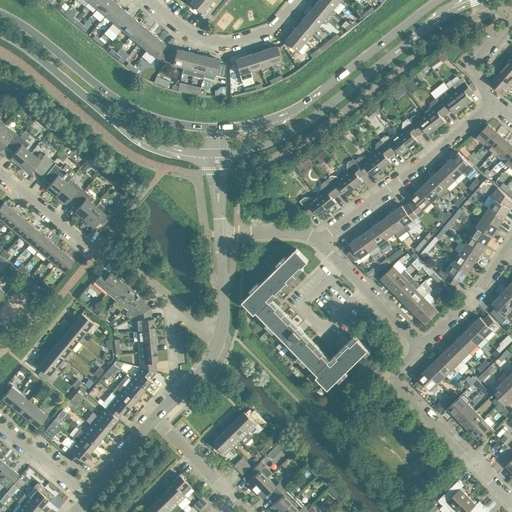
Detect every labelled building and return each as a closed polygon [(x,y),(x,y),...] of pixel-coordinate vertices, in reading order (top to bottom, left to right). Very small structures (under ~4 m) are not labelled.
[(97,8),(103,0),(89,0),(89,1),(97,8)] [(105,15),(116,3),(112,0),(103,0),(97,8),(105,15)] [(209,4),(204,0),(191,0),(189,2),(202,13),(209,4)] [(332,9),(321,0),(318,0),(312,7),(325,17),(332,9)] [(339,0),(338,0),(321,0),(332,9),(339,0)] [(114,22),(124,10),(116,3),(105,15),(114,22)] [(325,17),(312,7),(305,15),(318,25),(325,17)] [(122,29),(132,16),(124,10),(114,22),(122,29)] [(318,25),(305,15),(298,23),(311,34),(318,25)] [(130,36),(141,23),(132,16),(122,29),(130,36)] [(138,43),(149,30),(141,23),(130,36),(138,43)] [(311,34),(298,23),(292,32),(304,42),(311,34)] [(147,50),(157,37),(149,30),(138,43),(147,50)] [(304,42),(292,32),(284,40),(297,51),(304,42)] [(166,44),(157,37),(147,50),(155,57),(166,44)] [(276,45),(266,49),(271,64),(282,61),(276,45)] [(184,67),(188,51),(177,48),(173,64),(184,67)] [(271,64),(266,49),(256,52),(261,68),(271,64)] [(192,76),(198,54),(188,51),(184,67),(182,74),(192,76)] [(261,68),(256,52),(245,55),(250,71),(261,68)] [(205,72),(208,57),(198,54),(192,76),(203,79),(205,72)] [(250,71),(245,55),(235,59),(242,81),(253,77),(250,71)] [(219,59),(208,57),(205,72),(215,75),(219,59)] [(511,85),(511,72),(505,66),(498,74),(511,86),(511,85)] [(421,70),(416,74),(417,75),(419,78),(424,74),(422,71),(421,70)] [(511,86),(498,74),(491,83),(504,95),(511,86)] [(457,81),(449,88),(464,106),(472,99),(469,96),(474,92),(473,91),(477,89),(472,81),(468,84),(462,77),(457,81)] [(411,79),(405,84),(410,90),(416,85),(411,79)] [(464,106),(449,88),(436,98),(447,113),(452,109),(455,113),(464,106)] [(397,92),(393,95),(397,100),(401,96),(397,92)] [(447,113),(436,98),(430,102),(430,107),(431,109),(426,114),(437,127),(445,121),(442,117),(447,113)] [(376,108),(368,114),(372,118),(380,112),(376,108)] [(437,127),(426,114),(421,118),(419,116),(414,115),(409,119),(408,118),(420,134),(425,130),(428,134),(437,127)] [(420,134),(408,118),(403,122),(402,127),(404,129),(399,134),(409,147),(418,141),(415,137),(420,133),(420,134)] [(485,145),(497,131),(488,124),(476,137),(485,145)] [(10,149),(20,137),(11,129),(8,133),(3,129),(0,131),(0,149),(1,150),(5,145),(10,149)] [(493,152),(505,138),(497,131),(485,145),(493,152)] [(409,147),(399,134),(393,138),(392,136),(386,135),(381,139),(393,154),(398,150),(401,154),(409,147)] [(29,144),(20,137),(10,149),(15,152),(10,158),(20,166),(31,152),(26,148),(29,144)] [(336,138),(331,142),(331,143),(336,149),(341,144),(337,139),(336,138)] [(501,159),(511,146),(511,144),(505,138),(493,152),(501,159)] [(388,158),(393,154),(381,139),(376,143),(376,149),(377,151),(372,155),(383,168),(391,162),(388,158)] [(463,146),(460,149),(468,157),(471,160),(474,157),(471,154),(463,146)] [(509,166),(511,162),(511,146),(501,159),(509,166)] [(36,157),(31,152),(20,166),(29,174),(33,169),(42,176),(54,161),(45,154),(43,156),(39,153),(36,157)] [(475,169),(471,165),(459,152),(451,159),(467,177),(475,169)] [(383,168),(372,155),(367,159),(365,157),(360,156),(355,160),(353,158),(366,175),(371,171),(374,175),(383,168)] [(366,175),(353,158),(348,163),(347,168),(349,170),(344,174),(355,188),(363,181),(360,177),(365,173),(366,175)] [(467,177),(451,159),(443,167),(455,180),(463,172),(467,177)] [(54,165),(43,178),(50,184),(45,190),(54,198),(67,182),(70,178),(54,165)] [(455,180),(443,167),(435,174),(447,187),(455,180)] [(355,188),(344,174),(338,178),(337,176),(332,176),(327,180),(338,194),(343,191),(346,195),(355,188)] [(450,190),(447,187),(435,174),(427,182),(439,195),(442,198),(450,190)] [(75,202),(85,190),(70,178),(67,182),(54,198),(64,206),(70,198),(75,202)] [(333,198),(338,194),(327,180),(322,184),(321,189),(322,191),(317,195),(328,209),(337,202),(333,198)] [(439,195),(427,182),(419,189),(431,202),(439,195)] [(510,208),(511,205),(511,200),(498,188),(492,198),(495,199),(489,208),(504,218),(510,209),(510,208)] [(423,210),(431,202),(419,189),(411,197),(413,199),(409,203),(418,216),(419,217),(425,212),(423,210)] [(82,222),(96,206),(90,201),(93,198),(85,190),(75,202),(79,206),(73,214),(82,222)] [(328,209),(317,195),(312,199),(310,197),(305,197),(300,201),(312,216),(316,212),(319,216),(328,209)] [(287,199),(280,199),(280,209),(288,209),(287,199)] [(0,218),(3,221),(13,209),(4,202),(0,206),(0,218)] [(96,206),(82,222),(92,230),(98,222),(103,226),(113,214),(99,202),(96,206)] [(418,216),(409,203),(405,206),(404,207),(402,205),(393,211),(408,231),(411,228),(407,224),(413,219),(418,216)] [(504,218),(489,208),(483,217),(498,227),(504,218)] [(12,228),(21,217),(13,209),(3,221),(12,228)] [(408,231),(393,211),(385,218),(399,237),(408,231)] [(453,223),(460,215),(457,212),(450,220),(453,223)] [(20,236),(30,224),(21,217),(12,228),(20,236)] [(498,227),(483,217),(477,226),(492,236),(498,227)] [(399,237),(385,218),(376,224),(390,244),(390,243),(387,239),(395,232),(399,237)] [(446,231),(453,223),(450,220),(443,228),(446,231)] [(29,243),(39,231),(30,224),(20,236),(29,243)] [(390,244),(376,224),(367,231),(378,245),(382,250),(390,244)] [(486,245),(492,236),(477,226),(471,235),(486,245)] [(38,250),(48,238),(39,231),(29,243),(38,250)] [(378,245),(367,231),(359,237),(369,251),(378,245)] [(486,245),(471,235),(465,244),(480,254),(486,245)] [(369,251),(359,237),(350,244),(353,248),(348,252),(356,262),(369,251)] [(439,240),(435,237),(428,245),(432,248),(439,240)] [(47,257),(57,246),(48,238),(38,250),(47,257)] [(480,254),(465,244),(459,253),(474,263),(480,254)] [(56,265),(65,253),(57,246),(47,257),(56,265)] [(257,311),(259,313),(318,374),(316,376),(328,389),(369,349),(358,338),(351,345),(350,344),(337,356),(338,357),(332,363),(323,354),(321,355),(308,341),(309,340),(303,334),(304,332),(299,326),(297,328),(291,321),(289,323),(276,309),(277,308),(268,298),(274,292),(275,293),(288,281),(287,279),(301,266),(302,267),(309,261),(297,248),(243,301),(255,313),(257,311)] [(74,261),(65,253),(56,265),(65,272),(74,261)] [(474,263),(459,253),(453,262),(468,272),(474,263)] [(388,258),(379,265),(382,268),(391,262),(388,258)] [(448,258),(439,272),(455,289),(460,280),(462,281),(468,272),(453,262),(448,258)] [(382,268),(379,265),(367,274),(370,277),(382,268)] [(389,286),(401,273),(394,265),(381,278),(389,286)] [(107,292),(119,279),(110,272),(109,273),(104,269),(94,281),(107,292)] [(405,269),(401,273),(389,286),(396,293),(413,277),(405,269)] [(434,272),(431,275),(438,283),(441,279),(434,272)] [(404,301),(420,285),(413,277),(396,293),(404,301)] [(22,278),(17,284),(31,296),(36,289),(22,278)] [(116,299),(127,286),(119,279),(107,292),(116,299)] [(411,309),(428,292),(420,285),(404,301),(411,309)] [(124,306),(135,293),(127,286),(116,299),(113,303),(121,310),(124,306)] [(511,291),(507,287),(500,295),(511,306),(511,291)] [(435,300),(428,292),(411,309),(419,316),(432,304),(435,300)] [(151,308),(143,301),(144,300),(135,293),(124,306),(128,310),(127,312),(126,314),(126,316),(128,318),(130,319),(136,316),(151,308)] [(508,312),(511,308),(511,306),(500,295),(492,303),(496,307),(491,312),(502,324),(510,314),(508,312)] [(439,312),(432,304),(419,316),(427,324),(439,312)] [(151,318),(151,308),(136,316),(137,331),(155,329),(154,318),(151,318)] [(82,313),(74,322),(86,332),(94,323),(82,313)] [(501,327),(489,315),(483,319),(480,316),(472,324),(485,337),(492,330),(495,332),(501,327)] [(86,332),(74,322),(67,331),(79,341),(86,332)] [(485,337),(472,324),(465,332),(477,344),(485,337)] [(156,340),(155,329),(137,331),(138,341),(156,340)] [(79,341),(67,331),(60,340),(71,349),(79,341)] [(477,344),(465,332),(457,339),(470,352),(477,344)] [(457,339),(449,347),(466,364),(474,356),(470,352),(457,339)] [(71,349),(60,340),(52,348),(64,358),(71,349)] [(157,350),(156,340),(138,341),(139,352),(157,350)] [(459,372),(466,364),(449,347),(442,354),(459,372)] [(64,358),(52,348),(45,357),(57,367),(64,358)] [(157,372),(156,362),(158,361),(157,350),(139,352),(140,367),(156,372),(157,372)] [(459,372),(442,354),(434,362),(446,375),(451,379),(459,372)] [(57,367),(45,357),(38,366),(49,376),(57,367)] [(446,375),(434,362),(426,369),(439,382),(446,375)] [(150,380),(156,372),(140,367),(131,378),(144,390),(152,381),(150,380)] [(439,382),(426,369),(418,377),(420,379),(415,383),(421,390),(426,385),(431,390),(439,382)] [(126,375),(120,383),(138,398),(144,390),(131,378),(126,375)] [(86,376),(81,381),(77,378),(75,381),(79,385),(81,382),(89,388),(93,383),(86,376)] [(511,378),(509,376),(501,383),(511,394),(511,378)] [(120,383),(113,391),(117,395),(131,406),(138,398),(120,383)] [(511,397),(511,394),(501,383),(493,391),(507,405),(511,400),(511,399),(511,397)] [(11,405),(21,393),(12,386),(2,397),(11,405)] [(50,400),(56,393),(52,390),(48,395),(47,397),(50,400)] [(20,412),(29,400),(21,393),(11,405),(20,412)] [(131,406),(117,395),(106,408),(118,418),(122,414),(124,415),(131,406)] [(456,415),(468,403),(461,395),(448,407),(456,415)] [(28,419),(38,408),(29,400),(20,412),(28,419)] [(463,423),(476,411),(468,403),(456,415),(463,423)] [(106,408),(105,407),(98,416),(111,427),(118,418),(106,408)] [(47,415),(38,408),(28,419),(37,427),(47,415)] [(244,411),(236,419),(248,432),(255,424),(259,429),(266,422),(254,409),(252,411),(249,409),(245,413),(244,411)] [(471,431),(483,418),(476,411),(463,423),(471,431)] [(93,412),(86,420),(91,424),(104,435),(111,427),(98,416),(93,412)] [(57,424),(64,416),(60,413),(53,421),(57,424)] [(495,430),(483,418),(471,431),(478,439),(481,437),(485,441),(495,430)] [(252,436),(248,432),(236,419),(228,427),(240,439),(244,443),(252,436)] [(60,427),(57,424),(53,421),(42,434),(49,440),(60,427)] [(104,435),(91,424),(84,432),(97,443),(104,435)] [(240,439),(228,427),(220,434),(232,447),(240,439)] [(97,443),(84,432),(80,429),(73,438),(77,441),(90,452),(97,443)] [(232,447),(220,434),(212,442),(216,446),(220,450),(224,454),(229,450),(233,454),(236,451),(232,447)] [(90,452),(77,441),(66,454),(78,464),(82,459),(83,461),(90,452)] [(234,465),(233,466),(238,470),(247,461),(245,460),(242,457),(234,465)] [(0,478),(10,467),(1,460),(0,461),(0,478)] [(251,466),(247,461),(238,470),(242,474),(251,466)] [(272,473),(265,465),(260,461),(251,470),(255,474),(246,482),(254,490),(268,477),(272,473)] [(0,481),(7,487),(18,474),(10,467),(0,478),(0,481)] [(171,482),(173,484),(183,494),(184,494),(191,487),(179,474),(171,482)] [(274,494),(284,485),(280,481),(275,485),(268,477),(254,490),(262,498),(270,490),(274,494)] [(451,511),(452,511),(469,496),(461,488),(464,485),(459,480),(439,499),(451,511)] [(39,483),(37,482),(33,487),(35,488),(28,496),(42,507),(48,500),(50,501),(55,495),(39,483)] [(173,484),(165,491),(177,504),(185,496),(184,494),(183,494),(173,484)] [(275,511),(280,511),(296,497),(288,489),(284,485),(274,494),(278,498),(270,506),(275,511)] [(165,491),(158,499),(170,511),(178,511),(182,508),(177,504),(165,491)] [(10,495),(6,492),(0,499),(0,500),(3,504),(10,495)] [(24,493),(17,501),(21,505),(30,511),(37,511),(42,507),(28,496),(24,493)] [(198,509),(207,500),(202,496),(193,505),(198,509)] [(477,511),(485,505),(480,501),(476,504),(469,496),(452,511),(477,511)] [(304,511),(307,509),(296,497),(280,511),(304,511)] [(168,511),(170,511),(158,499),(150,506),(155,511),(168,511)] [(200,511),(203,511),(211,505),(207,500),(198,509),(200,511)] [(432,501),(423,510),(424,511),(434,511),(439,508),(432,501)]
